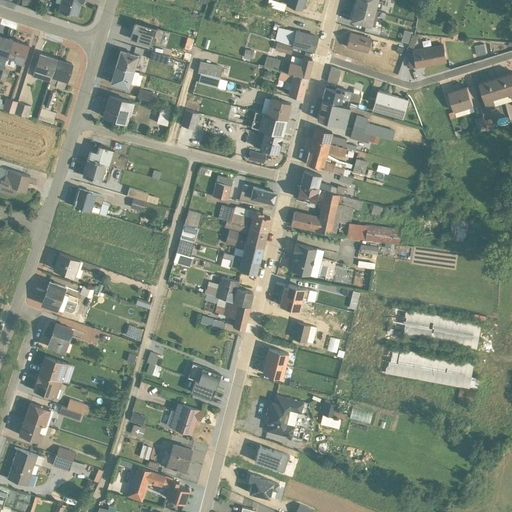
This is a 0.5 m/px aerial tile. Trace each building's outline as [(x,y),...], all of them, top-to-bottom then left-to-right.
[(82,0),(54,0),(54,2),(60,3),(58,10),(66,13),(68,14),(69,14),(74,15),(78,1),(81,2),(82,0)] [(301,9),(304,0),(286,0),(285,4),(272,0),(267,0),(266,5),(283,11),(285,4),(301,9)] [(354,0),(353,4),(375,10),(376,7),(380,8),(381,1),(377,0),(354,0)] [(353,4),(349,21),(365,25),(364,30),(387,36),(388,30),(371,26),(372,21),(373,22),(376,10),(375,10),(353,4)] [(252,19),(249,27),(269,34),(272,26),(252,19)] [(135,21),(129,39),(150,45),(152,41),(160,43),(164,31),(135,21)] [(278,27),(275,39),(292,46),(313,50),(317,37),(295,30),(295,31),(278,27)] [(407,43),(411,31),(404,29),(400,41),(407,43)] [(346,46),(367,51),(370,37),(349,32),(346,46)] [(417,35),(412,34),(408,46),(413,48),(417,35)] [(0,60),(5,62),(12,39),(4,37),(4,38),(0,36),(0,60)] [(12,39),(4,63),(14,67),(16,62),(22,63),(28,44),(12,39)] [(292,46),(277,41),(275,50),(290,54),(292,46)] [(408,68),(414,67),(415,67),(446,61),(443,43),(411,49),(412,53),(406,54),(408,68)] [(120,49),(115,65),(133,71),(135,64),(138,65),(141,56),(120,49)] [(254,51),(245,49),(243,57),(252,59),(254,51)] [(152,50),(150,57),(167,62),(169,55),(152,50)] [(56,59),(39,52),(33,70),(32,76),(49,81),(56,59)] [(306,78),(311,59),(301,56),(301,58),(291,56),(290,61),(289,61),(283,60),(266,56),(263,66),(274,69),(306,78)] [(72,63),(56,59),(49,81),(49,83),(55,85),(55,86),(63,89),(72,63)] [(220,77),(223,64),(202,60),(197,82),(225,88),(227,79),(220,77)] [(138,72),(133,71),(115,65),(110,83),(125,87),(128,88),(130,83),(135,85),(138,72)] [(330,66),(326,81),(336,83),(337,81),(341,82),(344,70),(339,69),(340,69),(330,66)] [(0,77),(0,86),(2,87),(4,81),(10,83),(11,79),(7,75),(9,69),(3,68),(0,77)] [(306,78),(274,69),(274,71),(279,73),(277,79),(285,81),(283,88),(288,89),(287,94),(301,98),(306,78)] [(511,72),(496,77),(503,102),(511,99),(511,98),(511,97),(511,72)] [(495,105),(503,102),(496,77),(479,83),(488,111),(497,108),(495,105)] [(324,87),(321,99),(340,104),(342,97),(358,102),(360,94),(358,93),(359,90),(353,88),(352,92),(351,91),(334,86),(334,88),(324,87)] [(473,105),(467,86),(448,92),(455,117),(475,111),(473,106),(473,105)] [(139,88),(137,97),(154,102),(156,93),(139,88)] [(390,93),(378,89),(375,99),(369,97),(366,107),(372,109),(372,110),(402,118),(407,100),(404,99),(390,95),(390,93)] [(55,92),(50,91),(44,108),(41,107),(37,118),(52,123),(56,112),(49,110),(55,92)] [(109,95),(102,116),(125,123),(132,102),(109,95)] [(290,103),(269,97),(269,99),(265,97),(261,113),(265,114),(285,119),(290,103)] [(0,98),(0,107),(14,113),(17,101),(6,98),(3,105),(0,104),(1,99),(0,98)] [(321,99),(319,107),(316,119),(344,126),(347,114),(349,106),(340,104),(321,99)] [(30,105),(17,101),(14,113),(30,118),(31,115),(28,114),(30,105)] [(160,108),(156,122),(167,125),(171,111),(174,112),(176,108),(165,105),(164,109),(160,108)] [(185,110),(181,125),(193,128),(198,113),(185,110)] [(285,119),(255,111),(251,126),(281,135),(285,119)] [(367,117),(356,114),(351,129),(391,139),(394,130),(366,122),(367,117)] [(478,131),(487,129),(483,116),(474,119),(478,131)] [(487,129),(495,128),(491,118),(484,120),(487,129)] [(311,138),(355,150),(356,146),(345,143),(346,139),(331,135),(332,131),(314,127),(311,138)] [(209,135),(220,137),(221,131),(211,129),(209,135)] [(281,135),(258,129),(254,146),(276,152),(281,135)] [(370,134),(351,129),(349,137),(368,142),(370,134)] [(311,138),(309,150),(326,154),(327,152),(343,156),(346,148),(311,138)] [(123,170),(127,158),(119,155),(119,153),(112,151),(112,150),(98,146),(96,152),(89,150),(87,159),(123,170)] [(266,155),(250,150),(247,159),(263,163),(266,155)] [(325,154),(309,150),(305,163),(348,176),(350,170),(334,165),(334,163),(324,160),(325,154)] [(366,161),(355,158),(354,164),(365,167),(366,161)] [(87,159),(82,175),(105,182),(110,166),(87,159)] [(365,167),(354,164),(352,170),(363,174),(365,167)] [(30,176),(0,166),(0,191),(14,195),(16,189),(22,191),(24,184),(27,184),(30,176)] [(321,175),(303,171),(300,183),(342,194),(345,187),(337,185),(336,186),(320,181),(321,175)] [(228,198),(234,177),(218,173),(212,194),(228,198)] [(340,173),(338,180),(350,184),(352,177),(348,176),(340,173)] [(306,203),(313,205),(317,188),(300,183),(296,197),(306,200),(306,203)] [(271,209),(275,193),(273,192),(252,186),(250,193),(241,190),(239,200),(271,209)] [(129,187),(128,195),(147,199),(148,190),(129,187)] [(100,208),(103,196),(78,188),(73,206),(90,211),(99,213),(101,208),(100,208)] [(365,240),(398,243),(399,228),(366,223),(350,222),(353,208),(359,209),(361,200),(317,188),(315,200),(318,201),(317,207),(319,207),(317,216),(293,211),(290,225),(316,230),(365,240)] [(144,210),(146,200),(133,197),(131,207),(144,210)] [(226,205),(220,204),(217,217),(266,229),(269,217),(261,215),(262,213),(227,203),(226,205)] [(373,203),(370,212),(381,216),(384,207),(373,203)] [(187,208),(176,261),(189,263),(198,225),(201,211),(187,208)] [(452,238),(468,240),(469,217),(454,216),(452,238)] [(244,240),(262,245),(266,229),(225,219),(223,227),(228,228),(226,235),(236,238),(238,231),(246,233),(244,240)] [(226,235),(225,242),(234,245),(236,238),(226,235)] [(258,260),(262,245),(244,240),(242,249),(234,247),(232,253),(258,260)] [(316,248),(295,243),(292,252),(295,253),(291,270),(309,275),(316,248)] [(359,243),(358,251),(377,254),(378,246),(359,243)] [(226,252),(224,260),(239,264),(238,269),(255,273),(258,260),(226,252)] [(59,253),(58,253),(59,253),(54,268),(53,268),(53,269),(74,276),(79,277),(82,269),(80,269),(82,260),(59,253)] [(374,262),(358,260),(357,266),(373,268),(374,262)] [(204,292),(248,305),(252,292),(237,287),(239,281),(209,273),(204,292)] [(65,287),(49,281),(41,304),(62,311),(68,296),(63,294),(65,287)] [(92,286),(91,288),(93,289),(100,292),(103,284),(98,283),(97,285),(94,285),(92,286)] [(284,287),(282,294),(311,301),(314,291),(288,284),(287,288),(284,287)] [(82,286),(79,293),(90,298),(91,296),(96,298),(98,292),(82,286)] [(201,292),(200,297),(204,298),(204,299),(216,302),(214,311),(218,312),(217,316),(227,319),(228,315),(233,316),(232,325),(243,328),(248,305),(201,292)] [(308,313),(311,301),(282,294),(279,305),(308,313)] [(397,334),(479,346),(483,319),(401,308),(397,334)] [(225,322),(201,315),(199,322),(211,325),(210,327),(222,330),(225,322)] [(64,353),(72,327),(54,322),(46,347),(64,353)] [(296,322),(292,337),(306,341),(312,342),(316,327),(310,325),(296,322)] [(473,375),(475,360),(387,345),(385,357),(388,358),(386,372),(479,387),(480,376),(473,375)] [(265,361),(285,366),(288,353),(268,348),(265,361)] [(146,372),(159,375),(164,354),(151,351),(146,372)] [(74,365),(44,355),(38,373),(68,383),(74,365)] [(265,361),(262,373),(282,378),(285,366),(265,361)] [(191,363),(186,376),(214,386),(219,374),(212,371),(191,363)] [(61,380),(38,373),(33,390),(56,397),(61,380)] [(214,386),(194,379),(189,391),(210,399),(213,390),(214,386)] [(300,413),(303,402),(302,401),(275,394),(273,402),(271,401),(265,422),(267,423),(266,430),(291,437),(297,412),(300,413)] [(84,403),(69,398),(66,407),(87,414),(90,406),(84,404),(84,403)] [(333,416),(344,419),(345,414),(334,411),(336,403),(324,400),(321,413),(332,416),(333,416)] [(29,402),(23,418),(47,426),(50,417),(56,419),(58,413),(78,420),(81,412),(55,403),(52,410),(29,402)] [(170,409),(166,424),(190,432),(195,418),(199,419),(202,411),(177,402),(174,410),(170,409)] [(361,418),(369,420),(371,412),(353,407),(350,417),(361,419),(361,418)] [(145,417),(132,412),(129,419),(143,424),(145,417)] [(322,414),(320,424),(338,428),(340,419),(322,414)] [(23,418),(18,434),(40,441),(42,433),(44,434),(47,426),(23,418)] [(144,427),(133,424),(130,433),(141,437),(144,427)] [(164,449),(160,464),(165,466),(165,467),(185,473),(192,448),(172,442),(169,451),(164,449)] [(151,447),(142,444),(139,456),(148,459),(151,447)] [(259,445),(254,461),(283,471),(288,455),(259,445)] [(7,477),(32,486),(36,475),(31,473),(34,463),(41,464),(43,457),(16,448),(7,477)] [(75,470),(79,452),(62,448),(57,466),(75,470)] [(158,463),(148,460),(146,467),(156,471),(158,463)] [(182,502),(183,502),(189,489),(178,485),(179,481),(171,479),(172,476),(171,476),(146,467),(135,465),(125,495),(140,501),(143,492),(145,492),(148,481),(161,486),(162,483),(168,485),(164,495),(182,502)] [(272,482),(272,481),(258,477),(259,476),(250,474),(248,481),(251,482),(248,492),(268,497),(270,490),(276,491),(278,483),(272,482)]
